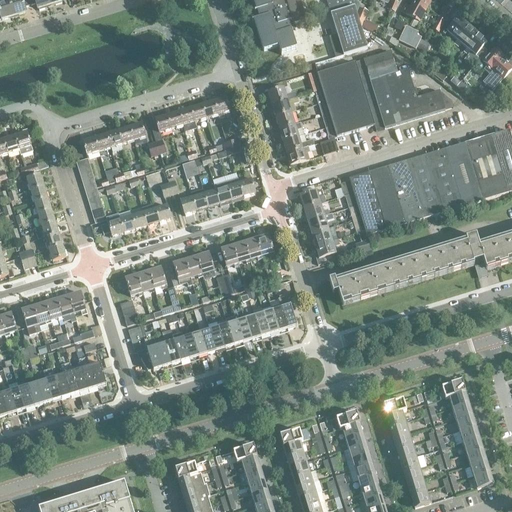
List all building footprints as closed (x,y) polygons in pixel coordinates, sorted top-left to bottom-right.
[(12,20),(14,19),(9,2),(2,4),(1,0),(0,0),(0,20),(1,21),(11,18),(12,20)] [(24,9),(30,7),(27,0),(15,0),(16,0),(9,2),(14,19),(16,18),(16,17),(26,14),(24,9)] [(48,9),(50,8),(47,0),(27,0),(30,7),(36,5),(37,10),(38,10),(39,12),(45,10),(44,8),(48,7),(48,9)] [(61,0),(47,0),(50,8),(52,7),(52,6),(62,3),(61,0)] [(282,56),(281,54),(297,50),(292,34),(290,26),(306,21),(299,0),(281,0),(282,0),(281,0),(271,3),(270,0),(252,0),(256,12),(254,13),(255,13),(257,21),(252,22),(252,23),(254,22),(263,53),(278,48),(281,56),(282,56)] [(352,0),(325,0),(329,11),(337,36),(329,38),(336,60),(367,50),(352,0)] [(401,13),(419,23),(432,0),(414,0),(410,8),(405,5),(401,13)] [(389,10),(394,13),(398,3),(392,1),(389,10)] [(511,4),(503,14),(511,22),(511,20),(511,4)] [(355,8),(361,28),(368,13),(355,8)] [(439,19),(436,24),(432,31),(439,34),(445,22),(439,19)] [(447,34),(456,41),(468,28),(458,20),(454,24),(448,20),(441,34),(444,37),(447,34)] [(401,32),(404,25),(397,22),(394,29),(401,32)] [(416,49),(420,41),(421,39),(417,37),(418,34),(406,28),(399,42),(415,50),(416,48),(416,49)] [(456,41),(466,49),(477,35),(468,28),(456,41)] [(487,44),(477,35),(466,49),(470,53),(463,62),(472,69),(477,64),(487,52),(483,48),(487,44)] [(420,41),(416,49),(427,53),(430,45),(420,41)] [(493,92),(511,70),(500,60),(503,57),(494,50),(483,63),(487,67),(484,71),(489,76),(493,73),(498,77),(488,89),(493,92)] [(355,64),(317,76),(334,130),(336,139),(374,127),(376,133),(453,110),(451,104),(441,94),(440,95),(439,93),(416,100),(408,71),(397,74),(391,53),(355,64)] [(316,71),(314,65),(305,68),(307,74),(316,71)] [(434,68),(430,73),(443,83),(446,78),(434,68)] [(295,94),(286,97),(284,91),(287,89),(285,83),(271,87),(273,93),(268,95),(272,108),(291,102),(291,101),(297,99),(295,94)] [(291,101),(291,102),(272,108),(275,120),(292,115),(296,113),(294,106),(299,105),(297,99),(291,101)] [(226,100),(214,103),(218,117),(219,121),(225,119),(223,115),(230,113),(226,100)] [(214,103),(202,107),(206,120),(218,117),(214,103)] [(202,107),(190,111),(194,124),(206,120),(202,107)] [(190,111),(178,114),(183,127),(194,124),(190,111)] [(178,114),(167,118),(171,131),(183,127),(178,114)] [(292,115),(275,120),(279,132),(295,127),(292,115)] [(159,135),(171,131),(167,118),(155,121),(159,135)] [(142,125),(129,129),(134,143),(146,139),(142,125)] [(302,138),(300,131),(302,130),(301,125),(295,127),(279,132),(283,144),(302,138)] [(129,129),(118,133),(122,146),(134,143),(129,129)] [(331,129),(325,130),(328,137),(327,138),(328,142),(336,140),(335,135),(333,136),(331,129)] [(15,138),(19,152),(21,157),(33,154),(29,141),(32,140),(29,133),(27,131),(19,134),(20,137),(15,138)] [(491,137),(508,195),(511,193),(511,142),(509,132),(491,137)] [(118,133),(106,136),(110,150),(122,146),(118,133)] [(106,136),(94,140),(99,153),(110,150),(106,136)] [(491,137),(464,146),(481,203),(508,195),(491,137)] [(15,138),(3,142),(7,155),(19,152),(15,138)] [(304,144),(302,138),(283,144),(287,156),(306,149),(314,147),(312,141),(304,144)] [(86,157),(99,153),(94,140),(82,144),(86,157)] [(228,151),(240,147),(238,141),(226,144),(228,151)] [(336,146),(335,141),(320,145),(322,151),(336,146)] [(162,142),(156,144),(159,156),(166,154),(162,142)] [(224,152),(228,151),(226,144),(222,146),(222,147),(215,149),(216,153),(224,151),(224,152)] [(151,159),(157,157),(154,145),(147,147),(151,159)] [(464,146),(445,151),(463,209),(481,203),(464,146)] [(240,147),(228,151),(231,158),(232,162),(241,159),(239,155),(242,154),(240,147)] [(306,149),(287,156),(290,167),(309,162),(306,149)] [(228,151),(224,152),(224,153),(217,156),(219,161),(226,159),(231,158),(228,151)] [(445,151),(433,155),(426,157),(443,215),(463,209),(445,151)] [(154,165),(169,161),(168,155),(152,160),(154,165)] [(424,220),(443,215),(426,157),(406,163),(424,220)] [(207,164),(205,159),(194,163),(196,168),(207,164)] [(78,171),(90,167),(88,160),(76,164),(78,171)] [(196,168),(194,163),(182,167),(187,181),(191,179),(191,178),(198,176),(195,168),(196,168)] [(406,163),(387,169),(405,226),(424,220),(406,163)] [(25,170),(27,176),(39,173),(37,166),(25,170)] [(90,167),(78,171),(80,177),(92,173),(90,167)] [(387,169),(369,175),(386,232),(405,226),(387,169)] [(82,183),(93,179),(92,173),(80,177),(82,183)] [(349,181),(365,234),(367,238),(386,232),(369,175),(349,181)] [(31,192),(44,188),(40,176),(27,180),(31,192)] [(251,182),(249,176),(237,180),(238,180),(239,185),(243,199),(255,195),(251,182)] [(84,189),(95,185),(93,179),(82,183),(84,189)] [(232,202),(243,199),(239,185),(238,180),(226,184),(227,189),(232,202)] [(175,183),(168,185),(172,197),(179,195),(175,183)] [(340,185),(344,198),(350,197),(346,184),(340,185)] [(86,195),(97,191),(95,185),(84,189),(86,195)] [(109,189),(112,196),(112,197),(116,195),(116,194),(123,192),(121,185),(109,189)] [(164,200),(170,198),(166,186),(160,188),(164,200)] [(44,188),(31,192),(34,204),(48,200),(44,188)] [(232,202),(227,189),(216,192),(220,206),(221,209),(229,206),(228,204),(232,202)] [(88,201),(99,197),(97,191),(86,195),(88,201)] [(196,213),(208,210),(204,196),(202,191),(191,194),(192,200),(196,213)] [(297,199),(301,212),(321,206),(319,199),(323,198),(321,191),(297,199)] [(208,210),(220,206),(216,192),(204,196),(208,210)] [(343,196),(336,198),(339,207),(346,205),(343,196)] [(89,207),(101,203),(99,197),(88,201),(89,207)] [(354,209),(350,197),(344,198),(348,211),(354,209)] [(48,200),(34,204),(38,216),(51,212),(48,200)] [(184,217),(196,213),(192,200),(180,203),(184,217)] [(91,213),(103,209),(101,203),(89,207),(91,213)] [(143,215),(147,228),(159,225),(155,211),(153,206),(147,208),(149,213),(143,215)] [(304,213),(308,224),(325,218),(329,217),(328,211),(323,212),(321,206),(301,212),(301,214),(304,213)] [(167,207),(155,211),(159,225),(171,221),(167,207)] [(93,219),(105,215),(103,209),(91,213),(93,219)] [(357,221),(354,209),(348,211),(351,223),(357,221)] [(51,212),(38,216),(42,228),(55,224),(51,212)] [(105,215),(93,219),(95,225),(107,222),(106,219),(105,215)] [(124,235),(120,222),(118,215),(106,219),(107,222),(112,239),(124,235)] [(147,228),(143,215),(131,218),(136,232),(147,228)] [(136,232),(131,218),(120,222),(124,235),(136,232)] [(308,224),(311,235),(328,230),(325,218),(308,224)] [(361,233),(357,221),(351,223),(352,224),(349,225),(350,230),(353,229),(355,235),(357,235),(360,234),(361,233)] [(114,239),(115,246),(177,229),(175,223),(114,239)] [(55,224),(42,228),(45,239),(58,235),(55,224)] [(311,235),(315,248),(337,241),(336,237),(331,238),(328,230),(311,235)] [(32,243),(41,241),(40,235),(30,238),(32,243)] [(58,235),(45,239),(49,251),(62,247),(58,235)] [(29,237),(22,239),(24,246),(31,244),(29,237)] [(268,256),(269,258),(270,263),(280,260),(275,246),(271,247),(268,237),(256,241),(262,258),(268,256)] [(465,240),(467,245),(336,285),(335,281),(329,282),(333,295),(338,294),(342,306),(483,263),(486,271),(511,262),(511,239),(480,249),(479,247),(476,237),(465,240)] [(261,258),(262,258),(256,241),(245,244),(250,262),(257,260),(257,262),(262,260),(261,258)] [(318,267),(331,263),(338,261),(336,255),(334,248),(339,246),(337,241),(315,248),(318,258),(315,259),(318,267)] [(355,246),(358,254),(370,250),(368,242),(355,246)] [(250,262),(245,244),(233,248),(238,265),(245,263),(246,265),(250,264),(250,262)] [(66,259),(62,247),(49,251),(52,263),(66,259)] [(238,265),(233,248),(221,252),(226,269),(234,267),(234,269),(239,267),(238,265)] [(197,259),(203,278),(204,282),(216,278),(209,255),(197,259)] [(37,268),(33,256),(27,258),(30,270),(37,268)] [(24,272),(30,270),(27,258),(20,260),(24,272)] [(185,262),(191,280),(197,278),(198,280),(203,278),(197,259),(185,262)] [(191,280),(185,262),(173,266),(177,279),(179,287),(187,285),(188,288),(193,287),(190,280),(191,280)] [(5,265),(0,266),(0,279),(8,277),(5,265)] [(161,270),(149,274),(154,291),(161,289),(162,291),(167,289),(161,270)] [(137,277),(143,294),(149,292),(150,295),(155,293),(154,291),(149,274),(137,277)] [(268,278),(268,280),(270,285),(282,281),(280,275),(268,278)] [(143,294),(137,277),(125,281),(130,298),(138,296),(138,298),(143,297),(143,294)] [(225,285),(229,297),(235,295),(231,284),(225,285)] [(229,297),(225,285),(218,287),(220,294),(209,298),(210,303),(229,297)] [(234,292),(235,295),(246,292),(244,286),(233,289),(234,292)] [(80,294),(68,298),(76,322),(75,318),(74,315),(81,313),(82,315),(87,314),(80,294)] [(56,302),(62,321),(63,321),(62,319),(69,317),(70,319),(71,324),(76,322),(68,298),(56,302)] [(278,300),(288,331),(296,329),(297,329),(287,298),(278,300)] [(180,312),(177,300),(170,302),(174,314),(180,312)] [(279,334),(288,331),(278,300),(279,306),(270,309),(272,313),(279,334)] [(62,321),(56,302),(45,305),(51,325),(51,322),(58,320),(58,323),(62,321)] [(122,311),(133,308),(132,303),(120,306),(122,311)] [(51,325),(45,305),(33,309),(39,328),(40,328),(41,332),(48,330),(47,326),(51,325)] [(123,317),(135,313),(133,308),(122,311),(123,317)] [(39,328),(33,309),(22,312),(27,330),(34,327),(35,330),(39,328)] [(235,318),(243,345),(252,342),(245,321),(242,310),(234,313),(235,318)] [(263,315),(262,311),(253,313),(254,318),(261,340),(270,337),(263,315)] [(125,322),(137,319),(135,313),(123,317),(125,322)] [(272,313),(263,315),(270,337),(279,334),(272,313)] [(0,319),(0,321),(5,339),(10,337),(9,335),(16,333),(11,316),(0,319)] [(178,322),(176,316),(167,319),(169,325),(178,322)] [(228,326),(234,348),(243,345),(235,318),(226,321),(228,326)] [(254,318),(245,321),(252,342),(261,340),(254,318)] [(137,319),(125,322),(127,329),(139,325),(137,319)] [(228,326),(219,329),(225,350),(234,348),(228,326)] [(163,370),(155,343),(152,333),(145,335),(144,331),(145,331),(144,327),(128,332),(135,355),(147,351),(153,373),(154,373),(154,372),(163,370)] [(219,329),(210,332),(217,353),(225,350),(219,329)] [(80,336),(81,338),(82,342),(94,339),(92,332),(80,336)] [(192,337),(191,337),(190,332),(181,334),(182,336),(190,361),(199,359),(192,337)] [(210,332),(201,334),(208,356),(217,353),(210,332)] [(201,334),(192,337),(199,359),(208,356),(201,334)] [(174,343),(181,364),(190,361),(182,336),(173,339),(174,343)] [(155,343),(163,370),(172,367),(165,346),(164,340),(155,343)] [(174,343),(165,346),(172,367),(181,364),(174,343)] [(47,353),(51,352),(59,349),(57,345),(49,347),(49,345),(44,346),(47,353)] [(74,348),(75,353),(76,353),(77,355),(83,353),(81,346),(74,348)] [(85,355),(96,352),(94,346),(83,349),(85,355)] [(27,349),(30,361),(37,359),(33,347),(27,349)] [(30,361),(27,349),(21,351),(23,358),(18,359),(20,363),(24,362),(24,363),(30,361)] [(87,359),(97,390),(106,387),(97,356),(87,359)] [(81,371),(88,393),(97,390),(87,359),(78,362),(81,371)] [(61,401),(54,380),(51,370),(42,373),(45,382),(52,404),(61,401)] [(81,371),(72,374),(79,396),(88,393),(81,371)] [(72,374),(63,377),(70,398),(79,396),(72,374)] [(63,377),(54,380),(61,401),(70,398),(63,377)] [(45,382),(36,385),(43,407),(52,404),(45,382)] [(445,401),(449,399),(465,394),(462,383),(442,389),(445,401)] [(36,385),(27,388),(34,409),(43,407),(36,385)] [(27,388),(18,391),(25,412),(34,409),(27,388)] [(18,391),(10,393),(16,415),(25,412),(18,391)] [(10,393),(1,396),(8,418),(16,415),(10,393)] [(465,394),(449,399),(453,411),(468,406),(465,394)] [(414,406),(419,405),(423,403),(421,396),(412,399),(414,406)] [(387,419),(402,414),(406,412),(403,401),(383,407),(387,419)] [(456,422),(472,417),(468,406),(453,411),(456,422)] [(390,430),(406,425),(402,414),(387,419),(390,430)] [(340,431),(359,425),(356,415),(336,421),(340,431)] [(459,434),(476,429),(472,417),(456,422),(459,434)] [(359,425),(340,431),(340,432),(342,431),(345,441),(363,436),(359,425)] [(394,441),(409,437),(406,425),(390,430),(394,441)] [(463,445),(479,440),(476,429),(459,434),(463,445)] [(283,449),(303,443),(299,432),(280,438),(283,449)] [(363,436),(345,441),(348,451),(366,446),(363,436)] [(397,453),(413,448),(409,437),(394,441),(397,453)] [(466,457),(483,452),(479,440),(463,445),(466,457)] [(314,450),(323,448),(321,441),(316,442),(312,444),(314,450)] [(428,451),(437,448),(435,441),(430,442),(425,444),(428,451)] [(444,444),(447,454),(458,451),(456,441),(444,444)] [(286,459),(304,454),(301,444),(303,443),(283,449),(286,459)] [(366,446),(348,451),(351,462),(369,456),(366,446)] [(237,465),(241,463),(257,459),(253,447),(233,453),(237,465)] [(323,448),(314,450),(316,457),(325,455),(323,448)] [(413,448),(397,453),(401,464),(416,459),(413,448)] [(470,468),(486,463),(483,452),(466,457),(470,468)] [(289,469),(307,464),(304,454),(286,459),(289,469)] [(369,456),(351,462),(355,472),(372,467),(369,456)] [(244,475),(260,470),(257,459),(241,463),(244,475)] [(404,476),(420,471),(416,459),(401,464),(404,476)] [(473,479),(490,474),(486,463),(470,468),(473,479)] [(307,464),(289,469),(292,480),(310,474),(307,464)] [(178,482),(198,476),(195,465),(175,471),(178,482)] [(372,467),(355,472),(358,482),(375,477),(372,467)] [(248,486),(264,481),(260,470),(244,475),(248,486)] [(408,487),(423,482),(420,471),(404,476),(408,487)] [(296,490),(318,483),(315,473),(310,474),(292,480),(296,490)] [(490,474),(473,479),(477,491),(493,486),(490,474)] [(181,493),(204,486),(201,475),(198,476),(178,482),(181,493)] [(375,477),(358,482),(361,493),(378,487),(375,477)] [(251,498),(267,493),(264,481),(248,486),(251,498)] [(423,482),(408,487),(411,498),(427,494),(423,482)] [(299,500),(322,493),(321,493),(322,493),(319,483),(318,483),(296,490),(299,500)] [(39,511),(38,511),(132,511),(124,485),(39,511)] [(185,506),(208,499),(210,498),(206,486),(204,486),(181,493),(185,506)] [(378,487),(361,493),(364,503),(382,498),(378,487)] [(267,493),(251,498),(255,509),(271,504),(267,493)] [(302,511),(325,504),(322,493),(299,500),(302,511)] [(229,504),(234,503),(238,501),(236,494),(232,496),(227,497),(229,504)] [(427,494),(411,498),(415,510),(431,506),(427,494)] [(382,498),(364,503),(366,511),(371,511),(385,508),(382,498)] [(187,511),(204,511),(212,510),(208,499),(185,506),(187,511)]
